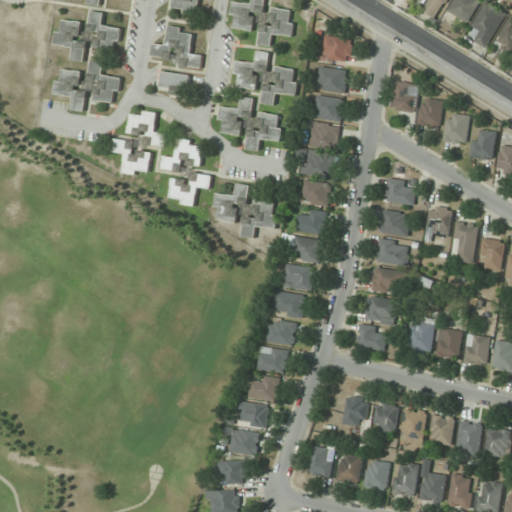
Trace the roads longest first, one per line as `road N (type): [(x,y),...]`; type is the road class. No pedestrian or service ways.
road 1 (residential): [(385,27),(352,248),(276,496)]
road 2 (tertiary): [(511,103),(340,0)]
road 3 (residential): [(511,400),(317,361)]
road 4 (residential): [(511,213),(370,127)]
